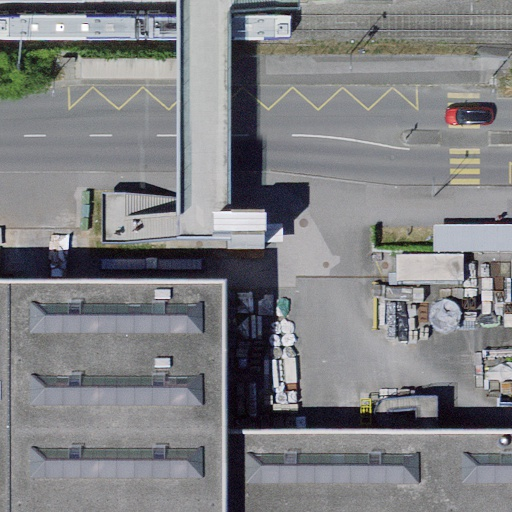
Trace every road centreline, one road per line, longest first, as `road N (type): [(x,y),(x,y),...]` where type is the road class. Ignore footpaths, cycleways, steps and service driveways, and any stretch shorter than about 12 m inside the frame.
road 1 (tertiary): [(0,136),(268,136)]
road 2 (tertiary): [(268,136),(386,167),(511,168)]
road 3 (tertiary): [(511,116),(379,115),(268,136)]
